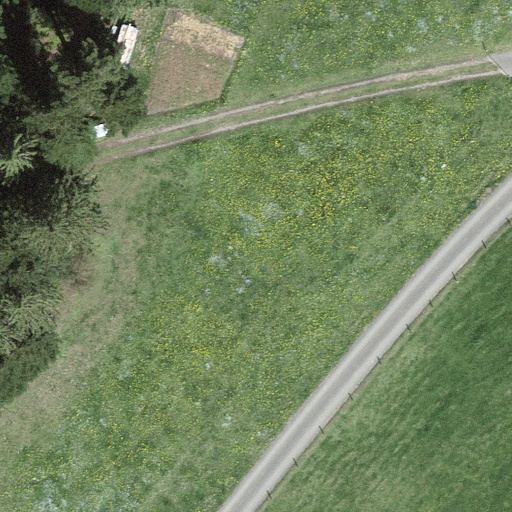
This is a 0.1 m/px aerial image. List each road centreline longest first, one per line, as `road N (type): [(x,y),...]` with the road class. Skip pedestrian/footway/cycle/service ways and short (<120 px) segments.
road 1 (track): [(0,196),(275,100),(435,83),(511,63)]
road 2 (track): [(511,199),(246,511)]
